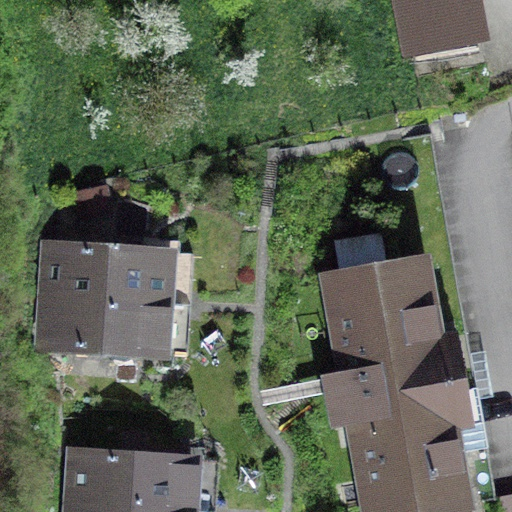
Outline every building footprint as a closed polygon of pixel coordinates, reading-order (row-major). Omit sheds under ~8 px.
[(467,36),(460,0),(397,0),(405,46),(412,45),(416,74),(486,63),(480,34),(467,36)] [(351,423),(366,511),(432,511),(467,506),(424,260),(386,267),(381,242),(372,235),(342,240),(335,250),(340,275),(325,277),(342,374),(329,376),(338,425),(351,423)] [(192,255),(51,245),(48,296),(189,305),(192,255)] [(44,347),(186,356),(189,305),(48,296),(44,347)] [(214,511),(218,462),(77,453),(73,503),(208,511),(214,511)] [(72,511),(208,511),(73,503),(72,511)]
